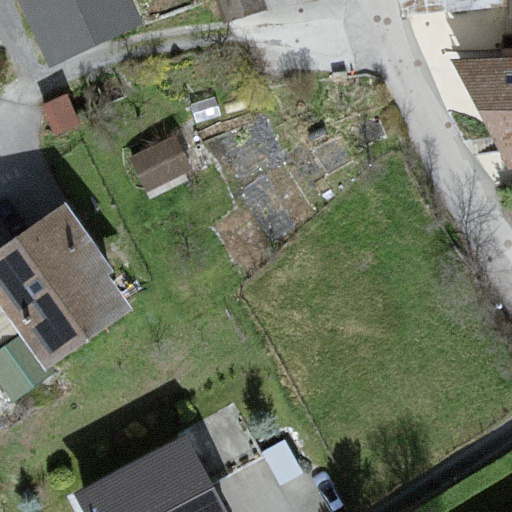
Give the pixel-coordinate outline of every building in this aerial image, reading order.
[(134,21),(123,0),(28,0),(54,57),(134,21)] [(402,0),(408,19),(498,14),(496,0),(402,0)] [(511,60),(460,62),(508,167),(511,165),(511,60)] [(126,317),(52,204),(0,237),(0,308),(41,372),(126,317)] [(205,511),(165,434),(51,494),(60,511),(205,511)]
